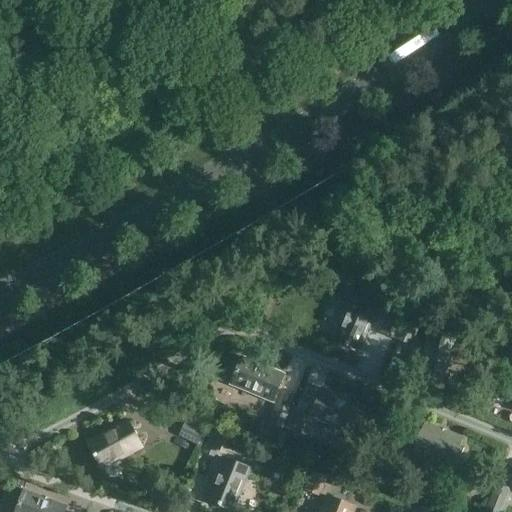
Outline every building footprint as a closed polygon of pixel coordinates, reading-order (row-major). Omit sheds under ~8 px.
[(359,351),(376,309),(350,299),(333,341),(359,351)] [(387,314),(379,333),(394,339),(402,320),(387,314)] [(403,321),(396,339),(411,345),(418,327),(403,321)] [(440,381),(457,339),(430,329),(414,371),(440,381)] [(272,402),(283,376),(241,358),(230,384),(272,402)] [(353,434),(363,408),(321,391),(310,417),(353,434)] [(268,424),(282,430),(291,410),(276,404),(268,424)] [(299,437),(307,417),(292,411),(283,431),(287,432),(285,436),(294,439),(295,435),(299,437)] [(101,469),(141,447),(127,422),(87,444),(101,469)] [(197,444),(202,446),(206,435),(203,434),(204,431),(186,422),(179,438),(197,446),(197,444)] [(460,446),(462,440),(423,424),(412,452),(451,468),(453,462),(457,463),(464,448),(460,446)] [(208,436),(206,435),(202,446),(203,446),(200,453),(217,459),(224,439),(209,433),(208,436)] [(401,470),(409,451),(394,446),(387,464),(401,470)] [(232,511),(249,469),(223,458),(206,501),(232,511)] [(305,492),(319,497),(327,477),(313,472),(305,492)] [(488,503),(501,509),(508,491),(495,485),(488,503)] [(64,511),(66,508),(23,491),(15,511),(64,511)] [(352,511),(354,508),(328,497),(321,511),(352,511)]
